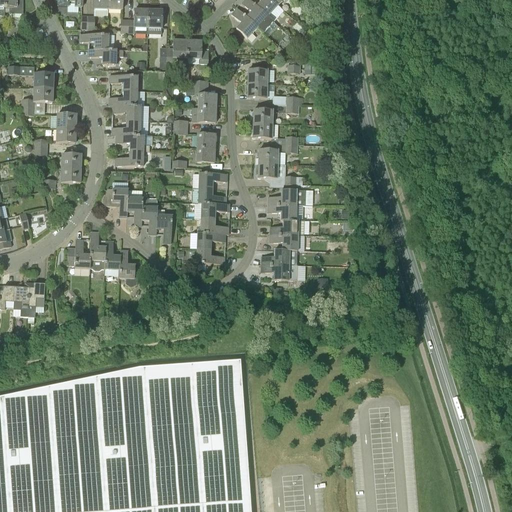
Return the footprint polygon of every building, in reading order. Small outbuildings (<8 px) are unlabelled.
[(3,0),(4,14),(8,14),(8,15),(22,15),(22,0),(3,0)] [(81,9),(81,0),(66,0),(67,8),(69,8),(69,4),(74,4),(73,8),(81,9)] [(108,11),(108,0),(93,0),(93,11),(108,11)] [(108,0),(108,11),(121,12),(121,0),(108,0)] [(267,17),(256,7),(248,0),(245,0),(241,5),(250,13),(246,19),(257,29),(267,17)] [(277,6),(270,0),(258,0),(261,2),(256,7),(267,17),(277,6)] [(257,29),(246,19),(237,10),(231,16),(241,25),(236,30),(246,40),(257,29)] [(148,30),(148,11),(133,11),(133,21),(127,21),(127,35),(133,35),(133,30),(148,30)] [(148,11),(148,30),(161,30),(161,12),(148,11)] [(88,51),(116,52),(116,51),(108,51),(108,36),(80,36),(80,44),(94,44),(93,51),(88,51)] [(319,45),(314,40),(311,44),(316,49),(319,45)] [(186,60),(187,43),(173,42),(173,50),(166,50),(166,63),(172,64),(173,60),(186,60)] [(187,43),(186,60),(199,61),(199,66),(207,66),(208,53),(200,53),(201,43),(187,43)] [(123,52),(116,52),(88,51),(88,59),(102,59),(102,67),(115,67),(116,59),(123,59),(123,52)] [(304,71),(318,71),(318,63),(304,63),(304,71)] [(299,76),(300,68),(287,67),(287,76),(299,76)] [(19,68),(7,68),(7,76),(19,77),(19,68)] [(247,85),(267,86),(267,72),(248,71),(247,85)] [(32,89),(52,90),(53,75),(33,75),(32,89)] [(122,92),(137,93),(138,78),(109,77),(108,85),(122,85),(122,92)] [(266,101),(267,86),(247,85),(247,100),(266,101)] [(52,104),(52,90),(32,89),(32,101),(21,101),(21,109),(34,109),(34,104),(52,104)] [(207,96),(207,90),(194,90),(194,98),(198,98),(197,110),(215,110),(216,97),(207,96)] [(137,108),(137,93),(122,92),(122,100),(108,99),(108,108),(112,108),(141,108),(137,108)] [(286,98),(286,106),(299,107),(299,99),(286,98)] [(299,115),(299,107),(286,106),(285,115),(299,115)] [(140,123),(141,108),(112,108),(111,115),(125,115),(125,122),(140,123)] [(34,117),(34,109),(21,109),(21,117),(34,117)] [(215,125),(215,110),(197,110),(197,124),(215,125)] [(253,125),(272,126),(272,112),(253,111),(253,125)] [(55,130),(75,131),(75,116),(56,116),(55,130)] [(140,138),(140,123),(125,122),(125,130),(111,129),(111,138),(115,138),(143,139),(143,138),(140,138)] [(271,141),(271,140),(277,140),(278,126),(272,126),(253,125),(252,140),(271,141)] [(74,145),(75,131),(55,130),(55,144),(74,145)] [(196,150),(214,150),(215,137),(197,136),(196,150)] [(151,138),(143,139),(115,138),(115,145),(128,146),(128,152),(143,153),(149,153),(149,147),(151,147),(151,138)] [(284,147),(298,147),(298,139),(284,139),(284,140),(284,147)] [(34,149),(47,150),(47,142),(34,142),(34,149)] [(284,154),(285,154),(297,155),(298,147),(284,147),(284,154)] [(47,158),(47,150),(34,149),(34,157),(47,158)] [(214,164),(214,150),(196,150),(196,164),(214,164)] [(276,166),(277,152),(273,152),(258,151),(258,166),(276,166)] [(142,169),(143,153),(128,152),(128,160),(114,159),(114,168),(142,169)] [(60,170),(80,171),(80,156),(61,156),(60,170)] [(258,166),(257,180),(276,180),(276,166),(258,166)] [(79,185),(80,171),(60,170),(60,185),(79,185)] [(198,190),(212,190),(213,184),(226,184),(226,176),(198,175),(198,190)] [(284,180),(284,187),(302,187),(302,179),(297,179),(285,178),(284,178),(284,180)] [(55,190),(55,182),(42,182),(42,190),(55,190)] [(18,188),(11,190),(12,197),(19,196),(18,188)] [(212,198),(212,190),(198,190),(191,190),(191,205),(197,205),(225,206),(226,198),(212,198)] [(126,219),(127,214),(127,199),(127,192),(106,191),(102,204),(104,208),(116,208),(116,205),(119,205),(119,219),(126,219)] [(296,207),(303,208),(305,208),(305,192),(281,192),(281,199),(268,198),(267,206),(296,207)] [(133,228),(141,228),(141,223),(142,200),(140,200),(127,199),(127,214),(134,214),(133,228)] [(157,200),(142,200),(141,223),(148,223),(148,236),(156,237),(156,231),(157,211),(157,208),(157,200)] [(225,207),(225,206),(197,205),(197,206),(200,206),(200,220),(215,220),(215,214),(229,214),(229,207),(225,207)] [(282,222),(295,222),(298,223),(303,223),(303,208),(296,207),(267,206),(267,215),(280,215),(280,222),(282,222)] [(157,211),(156,231),(163,232),(162,245),(171,245),(171,217),(163,217),(163,211),(157,211)] [(350,212),(341,212),(341,220),(350,220),(350,212)] [(22,231),(28,230),(25,215),(19,216),(22,231)] [(215,228),(215,220),(200,220),(199,235),(224,237),(228,237),(228,229),(215,228)] [(303,223),(298,223),(295,222),(282,222),(282,229),(269,228),(269,236),(298,237),(303,237),(303,223)] [(3,232),(0,232),(0,250),(11,249),(9,242),(11,242),(8,231),(3,232)] [(104,264),(104,263),(104,248),(98,248),(98,235),(90,234),(89,256),(89,270),(92,270),(94,273),(99,273),(100,271),(104,272),(104,264)] [(224,244),(224,237),(199,235),(199,236),(196,236),(196,250),(211,251),(211,244),(224,244)] [(297,252),(298,237),(269,236),(269,244),(281,245),(281,252),(289,252),(297,252)] [(89,270),(89,256),(82,256),(83,242),(75,242),(75,250),(67,250),(67,267),(74,267),(74,270),(80,270),(79,277),(88,277),(88,270),(89,270)] [(118,278),(119,257),(112,257),(113,243),(105,243),(104,248),(104,263),(104,264),(104,272),(104,277),(118,278)] [(205,270),(205,266),(224,267),(224,259),(210,258),(211,251),(196,250),(195,266),(196,266),(196,270),(197,272),(203,272),(205,270)] [(119,257),(118,278),(118,280),(125,281),(125,286),(130,289),(136,286),(137,266),(127,266),(127,252),(119,252),(119,257)] [(289,252),(281,252),(273,252),(273,259),(261,258),(261,266),(289,267),(289,252)] [(297,267),(289,267),(261,266),(260,274),(273,275),(273,282),(288,282),(296,282),(297,267)] [(28,308),(29,284),(24,284),(24,289),(13,289),(13,303),(13,311),(20,312),(20,318),(27,319),(28,308)] [(28,308),(27,319),(34,319),(35,308),(43,309),(45,286),(33,285),(29,284),(28,308)] [(13,303),(13,289),(0,287),(0,310),(4,311),(5,303),(13,303)] [(114,319),(104,319),(104,327),(114,327),(114,319)] [(0,511),(249,511),(239,362),(138,369),(0,398),(0,511)]
